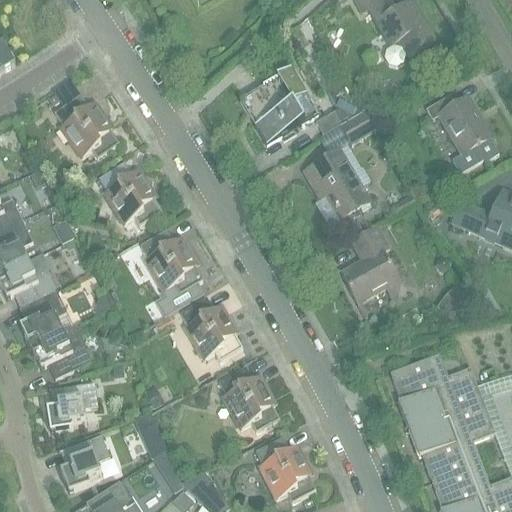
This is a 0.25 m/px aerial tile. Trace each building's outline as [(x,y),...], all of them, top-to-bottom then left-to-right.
[(379,0),(361,0),(356,4),(363,16),(368,12),(391,51),(387,53),(385,60),(389,67),(396,69),(403,65),(404,60),(436,42),(413,4),(389,17),(379,0)] [(0,76),(14,68),(0,44),(0,76)] [(291,73),(239,104),(266,149),(318,118),(291,73)] [(362,118),(362,117),(347,91),(331,100),(339,114),(317,126),(324,139),(341,130),(362,118)] [(374,95),(357,105),(363,115),(380,105),(374,95)] [(54,97),(47,102),(50,107),(55,108),(59,105),(54,97)] [(490,142),(491,141),(468,102),(456,109),(450,98),(426,113),(432,123),(439,119),(462,157),(452,163),(460,177),(483,164),(485,166),(499,158),(490,142)] [(79,99),(54,116),(72,142),(69,144),(81,162),(91,155),(97,163),(119,148),(104,127),(107,125),(95,106),(87,111),(79,99)] [(362,118),(341,130),(351,148),(374,135),(364,116),(362,117),(362,118)] [(338,154),(304,174),(321,203),(327,199),(341,223),(369,207),(338,154)] [(131,178),(124,166),(98,182),(115,208),(112,210),(123,229),(134,222),(139,231),(162,216),(148,194),(151,192),(139,173),(131,178)] [(37,174),(27,179),(30,185),(36,187),(42,184),(37,174)] [(511,198),(502,194),(492,218),(461,205),(452,227),(511,253),(511,251),(511,198)] [(409,200),(400,206),(403,212),(412,206),(409,200)] [(0,235),(22,225),(12,203),(0,209),(0,235)] [(0,279),(28,266),(21,252),(33,246),(22,225),(0,235),(0,279)] [(362,265),(341,277),(357,307),(386,291),(392,302),(405,295),(382,255),(389,251),(377,230),(351,244),(362,265)] [(166,233),(140,249),(155,275),(152,277),(164,296),(167,302),(158,307),(166,320),(169,319),(204,297),(198,287),(202,285),(189,262),(192,261),(181,241),(173,246),(166,233)] [(97,256),(87,262),(93,272),(103,266),(97,256)] [(28,266),(0,279),(0,289),(6,303),(14,299),(20,313),(56,295),(46,274),(49,272),(42,259),(28,266)] [(437,264),(436,270),(439,275),(445,276),(450,273),(451,267),(447,262),(442,261),(437,264)] [(68,308),(85,300),(77,281),(59,289),(68,308)] [(461,294),(444,315),(455,324),(458,320),(466,327),(477,315),(469,308),(472,304),(461,294)] [(19,330),(30,351),(62,336),(55,322),(67,316),(56,295),(20,313),(27,326),(19,330)] [(213,314),(206,301),(180,317),(196,343),(192,345),(204,364),(214,358),(219,366),(242,353),(229,330),(232,328),(221,309),(213,314)] [(489,304),(479,310),(486,321),(496,316),(489,304)] [(166,320),(155,327),(159,334),(173,326),(169,319),(166,320)] [(74,330),(62,336),(30,351),(41,373),(48,369),(55,383),(91,366),(80,344),(74,330)] [(411,368),(390,376),(401,405),(398,406),(419,460),(421,459),(441,511),(511,511),(511,379),(509,380),(497,383),(477,390),(470,371),(447,380),(439,358),(418,366),(411,368)] [(122,369),(113,370),(114,379),(124,377),(122,369)] [(252,384),(245,371),(218,385),(233,412),(230,414),(240,433),(251,428),(256,436),(279,424),(267,401),(270,399),(260,379),(252,384)] [(94,387),(55,393),(58,410),(47,412),(50,436),(73,433),(72,427),(86,424),(84,413),(98,411),(94,387)] [(155,389),(144,395),(153,411),(163,406),(155,389)] [(150,417),(133,424),(136,431),(153,424),(150,417)] [(101,439),(65,453),(71,470),(60,474),(68,496),(90,488),(88,482),(101,477),(97,466),(110,462),(101,439)] [(289,454),(282,441),(255,455),(269,482),(266,484),(276,503),(287,498),(292,507),(316,495),(304,471),(307,470),(297,450),(289,454)] [(167,454),(151,464),(156,473),(171,463),(167,454)] [(202,508),(209,505),(201,491),(208,487),(203,476),(181,488),(202,508)] [(134,511),(119,489),(86,510),(87,511),(134,511)] [(182,494),(172,504),(179,511),(185,511),(192,505),(182,494)]
